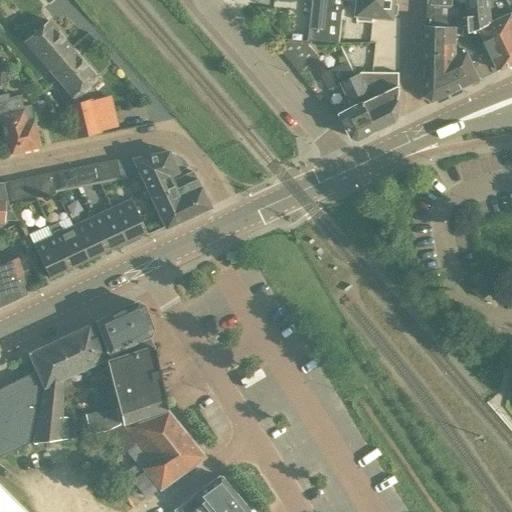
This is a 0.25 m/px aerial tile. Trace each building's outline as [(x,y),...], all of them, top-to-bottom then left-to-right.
[(311,0),(308,40),(339,43),(343,0),(311,0)] [(343,0),(359,2),(357,21),(372,23),(373,17),(393,19),(393,16),(396,14),(397,7),(395,4),(395,0),(343,0)] [(468,0),(469,6),(468,6),(470,51),(476,48),(471,38),(470,32),(479,28),(499,71),(511,64),(511,12),(506,0),(468,0)] [(468,6),(427,5),(427,10),(425,96),(433,102),(480,80),(467,52),(470,51),(468,6)] [(23,41),(47,69),(71,48),(48,20),(23,41)] [(281,51),(292,64),(311,48),(307,42),(292,41),(281,51)] [(71,48),(47,69),(70,96),(95,75),(71,48)] [(311,48),(292,64),(301,74),(320,58),(311,48)] [(348,78),(355,75),(347,61),(321,74),(329,90),(341,84),(353,108),(340,114),(341,115),(338,119),(342,127),(348,128),(353,138),(359,140),(378,130),(364,102),(361,104),(348,78)] [(355,75),(348,78),(361,104),(364,102),(378,130),(396,121),(400,116),(399,115),(400,86),(399,86),(399,73),(364,71),(360,73),(355,75)] [(0,118),(8,154),(40,146),(30,105),(23,106),(20,96),(9,99),(8,93),(0,95),(0,118)] [(96,98),(67,105),(75,139),(104,132),(104,130),(96,99),(96,98)] [(172,182),(172,181),(168,174),(182,168),(176,156),(170,159),(167,152),(133,159),(150,197),(152,197),(166,227),(188,217),(174,189),(175,188),(172,182)] [(116,159),(96,163),(100,181),(120,177),(116,159)] [(96,163),(74,168),(78,185),(100,181),(96,163)] [(74,168),(54,172),(57,190),(78,185),(74,168)] [(177,179),(172,181),(172,182),(175,188),(174,189),(188,217),(209,207),(192,171),(176,178),(177,179)] [(54,172),(32,176),(35,194),(57,190),(54,172)] [(35,194),(32,176),(7,181),(11,199),(35,194)] [(132,200),(112,209),(127,241),(146,232),(132,200)] [(112,209),(92,218),(107,250),(127,241),(112,209)] [(92,218),(74,227),(89,258),(107,250),(92,218)] [(58,222),(49,226),(69,267),(89,258),(74,227),(62,232),(58,222)] [(69,267),(49,226),(48,226),(53,236),(34,245),(48,277),(69,267)] [(16,258),(0,264),(0,279),(1,282),(0,282),(0,285),(0,287),(0,286),(0,303),(25,293),(23,288),(16,258)] [(467,283),(482,300),(492,291),(477,274),(467,283)] [(141,305),(136,303),(95,321),(109,352),(148,335),(151,328),(141,305)] [(89,325),(68,334),(84,369),(88,367),(92,378),(101,374),(96,363),(104,360),(89,325)] [(68,334),(48,344),(64,378),(68,376),(84,369),(68,334)] [(64,378),(48,344),(28,353),(43,387),(32,442),(74,437),(75,417),(63,416),(63,397),(64,378)] [(106,361),(122,424),(125,428),(137,423),(134,420),(166,408),(153,346),(106,361)] [(0,455),(28,443),(40,387),(33,372),(0,387),(0,455)] [(85,414),(89,434),(107,431),(120,423),(115,408),(85,414)] [(125,428),(122,424),(106,435),(118,452),(133,477),(130,479),(145,498),(158,488),(159,489),(204,457),(167,412),(137,423),(125,428)] [(194,495),(175,511),(249,511),(219,475),(217,475),(193,494),(194,495)] [(10,511),(0,501),(0,511),(10,511)]
